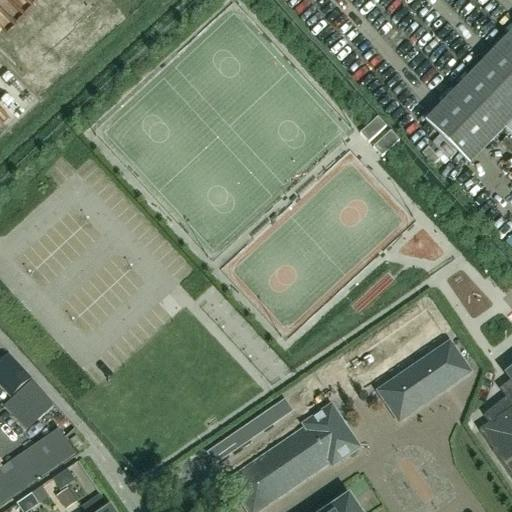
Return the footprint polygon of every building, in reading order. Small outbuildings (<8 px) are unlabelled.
[(470,169),(505,132),(511,139),(511,35),(425,126),(470,169)] [(376,118),(359,134),(368,144),(385,128),(376,118)] [(397,142),(389,133),(372,148),(381,157),(397,142)] [(449,345),(377,394),(398,424),(470,375),(449,345)] [(30,380),(7,356),(0,362),(0,388),(10,399),(30,380)] [(511,386),(511,393),(484,417),(490,425),(479,432),(511,481),(511,379),(509,382),(511,386)] [(305,431),(227,484),(246,511),(261,511),(329,466),(331,469),(359,451),(331,409),(303,428),(305,431)] [(80,443),(75,437),(69,441),(73,447),(80,443)] [(59,492),(74,482),(67,471),(52,481),(59,492)] [(77,504),(68,490),(56,497),(65,511),(77,504)] [(31,496),(16,506),(20,511),(30,511),(39,506),(31,496)] [(355,511),(348,501),(331,511),(355,511)]
